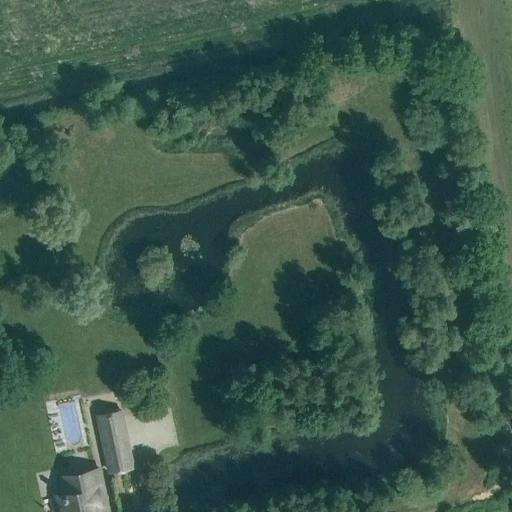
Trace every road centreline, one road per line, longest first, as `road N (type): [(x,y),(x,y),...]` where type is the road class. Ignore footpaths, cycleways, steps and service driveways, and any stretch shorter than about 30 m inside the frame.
road 1 (track): [(359,0),(0,74)]
road 2 (track): [(511,233),(469,3)]
